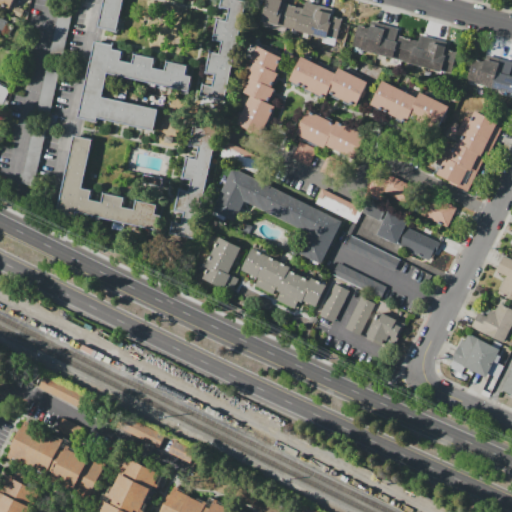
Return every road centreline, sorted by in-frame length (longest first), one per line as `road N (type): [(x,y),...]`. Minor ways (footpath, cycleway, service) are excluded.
road 1 (trunk): [(0,260),(511,504)]
road 2 (trunk): [(383,405),(0,220)]
road 3 (residential): [(423,374),(429,341),(511,175)]
road 4 (trunk): [(511,461),(383,405)]
